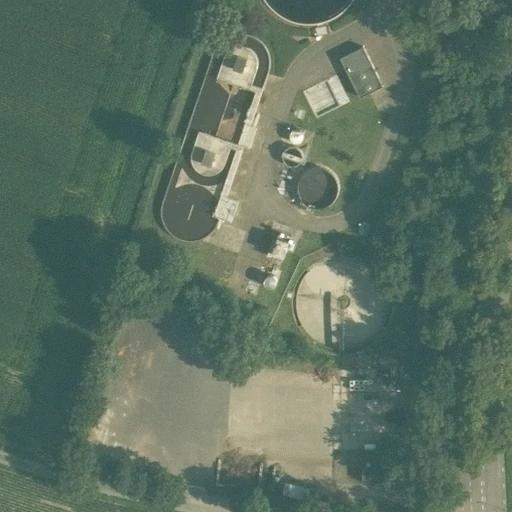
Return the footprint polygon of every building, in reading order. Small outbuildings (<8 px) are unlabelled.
[(363,48),(340,59),(360,99),(383,87),(363,48)] [(234,219),(241,198),(227,194),(221,214),(234,219)] [(280,234),(273,253),(271,258),(283,262),(286,253),(294,255),(301,233),(292,230),(289,237),(280,234)] [(422,254),(412,253),(411,262),(421,263),(422,254)] [(381,448),(361,448),(362,482),(382,482),(381,448)]
